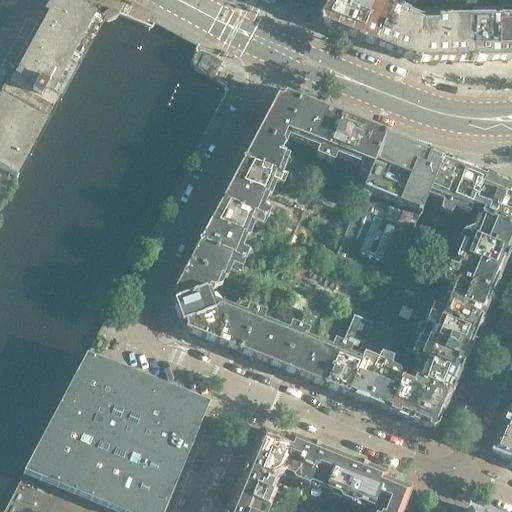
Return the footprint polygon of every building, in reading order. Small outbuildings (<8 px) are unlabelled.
[(0,0),(0,4),(12,11),(18,0),(0,0)] [(0,98),(0,170),(14,178),(16,179),(101,21),(61,0),(53,0),(40,25),(39,27),(4,90),(0,98)] [(125,0),(117,16),(118,16),(148,29),(149,29),(150,29),(151,29),(152,28),(153,27),(154,26),(167,0),(125,0)] [(359,41),(374,8),(367,5),(369,0),(328,0),(318,20),(320,25),(359,41)] [(0,33),(12,11),(0,4),(0,33)] [(413,62),(421,21),(382,5),(379,10),(374,8),(359,41),(413,62)] [(497,10),(471,11),(471,21),(471,62),(498,62),(497,20),(498,20),(497,10)] [(498,20),(497,20),(498,62),(511,61),(511,10),(497,10),(498,20)] [(421,21),(413,62),(414,62),(414,63),(415,63),(416,63),(417,63),(446,63),(446,21),(446,11),(423,11),(421,21)] [(471,62),(471,21),(446,21),(446,63),(471,62)] [(211,79),(219,66),(220,64),(202,56),(195,68),(211,79)] [(288,135),(300,103),(278,94),(257,134),(284,146),(284,145),(288,135)] [(309,143),(322,112),(300,103),(288,135),(309,143)] [(326,163),(343,120),(322,112),(309,143),(324,149),(322,153),(320,154),(318,160),(326,163)] [(353,161),(365,129),(343,120),(326,163),(335,167),(337,161),(336,159),(338,155),(353,161)] [(368,180),(384,137),(365,129),(353,161),(364,165),(363,169),(360,171),(358,176),(368,180)] [(257,135),(242,163),(278,177),(287,180),(295,162),(282,156),(285,149),(286,146),(284,145),(284,146),(257,135)] [(391,282),(428,195),(442,160),(427,154),(426,154),(384,137),(368,180),(358,208),(316,192),(273,274),(272,286),(288,292),(282,305),(321,320),(326,307),(352,318),(373,326),(391,282)] [(444,215),(463,168),(442,160),(428,195),(442,201),(440,205),(438,206),(436,212),(444,215)] [(287,180),(278,177),(242,163),(231,183),(265,196),(267,197),(273,182),(277,184),(279,187),(284,189),(287,180)] [(472,208),(485,177),(463,168),(444,215),(453,218),(455,213),(454,210),(456,206),(470,212),(472,208)] [(495,209),(505,185),(485,177),(472,208),(479,211),(495,218),(498,211),(495,209)] [(259,210),(265,196),(231,183),(221,203),(267,222),(271,213),(266,211),(263,212),(259,210)] [(511,224),(511,187),(505,185),(495,209),(498,211),(495,218),(511,224)] [(267,222),(221,203),(210,224),(243,236),(243,237),(245,238),(251,223),(255,224),(256,227),(263,230),(267,222)] [(510,248),(511,242),(511,224),(495,218),(479,211),(474,225),(463,229),(510,248)] [(237,250),(243,237),(243,236),(210,224),(199,244),(245,262),(249,253),(243,251),(241,252),(237,250)] [(501,269),(510,248),(463,229),(459,239),(470,244),(466,254),(501,269)] [(245,262),(199,244),(188,265),(222,277),(228,263),(232,265),(233,268),(241,271),(245,262)] [(493,290),(501,269),(466,254),(460,270),(457,266),(439,259),(436,266),(493,290)] [(214,289),(219,277),(222,278),(222,277),(188,265),(170,299),(172,304),(204,292),(204,293),(214,289)] [(493,290),(436,266),(433,274),(451,281),(455,281),(449,296),(484,310),(493,290)] [(211,312),(204,293),(204,292),(172,304),(180,326),(212,314),(211,312)] [(476,331),(484,310),(449,296),(443,311),(440,308),(422,300),(419,308),(476,331)] [(238,354),(255,311),(247,308),(245,313),(246,316),(245,320),(230,314),(217,345),(238,354)] [(476,331),(419,308),(416,315),(434,322),(438,322),(432,337),(467,352),(476,331)] [(217,345),(230,314),(218,309),(211,312),(212,314),(180,326),(182,331),(217,345)] [(260,363),(272,331),(258,325),(260,321),(262,320),(264,315),(255,311),(238,354),(260,363)] [(345,397),(360,361),(373,326),(352,318),(341,346),(324,388),(345,397)] [(281,371),(298,329),(290,325),(288,330),(289,333),(287,337),(272,331),(260,363),(281,371)] [(303,380),(316,348),(301,342),(303,338),(305,337),(307,332),(298,329),(281,371),(303,380)] [(459,373),(467,352),(432,337),(425,354),(422,351),(415,348),(412,353),(459,373)] [(324,388),(341,346),(333,342),(331,347),(332,350),(330,354),(316,348),(303,380),(324,388)] [(451,393),(459,373),(412,353),(417,364),(411,377),(415,379),(430,385),(451,393)] [(366,405),(385,358),(377,355),(375,360),(376,363),(374,367),(360,361),(345,397),(366,405)] [(112,511),(164,511),(208,406),(85,357),(23,475),(112,511)] [(388,414),(401,380),(400,377),(387,372),(389,368),(392,367),(394,362),(385,358),(366,405),(388,414)] [(411,423),(425,389),(427,390),(430,385),(415,379),(413,385),(401,380),(388,414),(411,423)] [(436,429),(451,393),(430,385),(427,390),(425,389),(411,423),(430,431),(436,429)] [(511,413),(508,412),(499,433),(511,438),(511,413)] [(280,475),(280,462),(271,458),(278,440),(261,433),(235,498),(267,511),(273,496),(272,496),(275,487),(267,484),(269,477),(277,474),(280,475)] [(511,463),(511,438),(499,433),(490,455),(511,463)] [(324,492),(338,458),(290,439),(288,444),(278,440),(271,458),(280,462),(280,475),(294,481),(295,484),(306,489),(309,486),(324,492)] [(394,486),(384,482),(386,477),(338,458),(324,492),(339,498),(339,502),(350,507),(354,504),(367,510),(376,500),(386,504),(394,486)] [(401,511),(410,492),(394,486),(386,504),(376,500),(367,510),(370,511),(401,511)] [(267,511),(235,498),(228,511),(267,511)]
